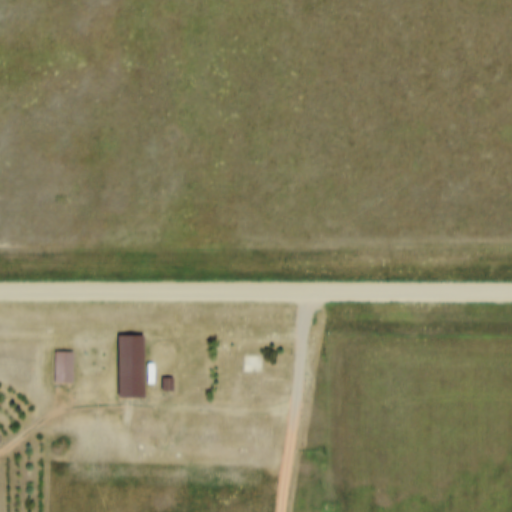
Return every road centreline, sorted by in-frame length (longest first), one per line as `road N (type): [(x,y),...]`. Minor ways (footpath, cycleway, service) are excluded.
road 1 (residential): [(0,294),(511,293)]
road 2 (track): [(129,410),(255,412),(291,401),(302,380)]
